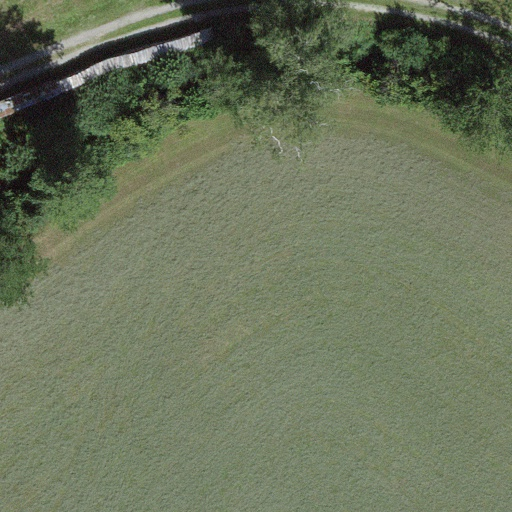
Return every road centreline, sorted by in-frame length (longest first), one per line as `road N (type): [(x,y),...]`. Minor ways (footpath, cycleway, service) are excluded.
road 1 (track): [(308,0),(211,10),(71,49),(0,80)]
road 2 (track): [(511,35),(371,0)]
